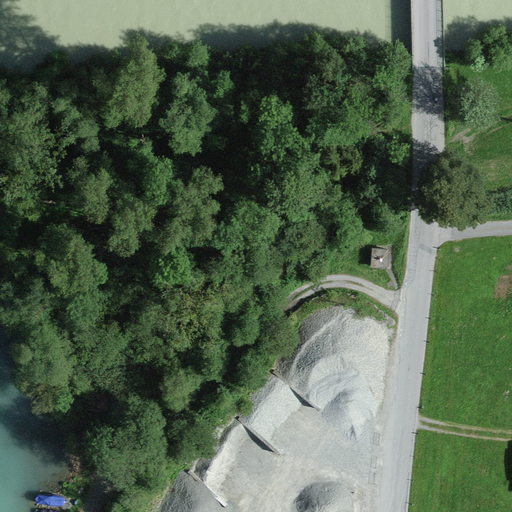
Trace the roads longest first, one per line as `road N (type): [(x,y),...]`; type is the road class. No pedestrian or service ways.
road 1 (unclassified): [(423,0),(417,229),(393,511)]
road 2 (track): [(411,299),(307,285),(276,304),(101,485),(89,511)]
